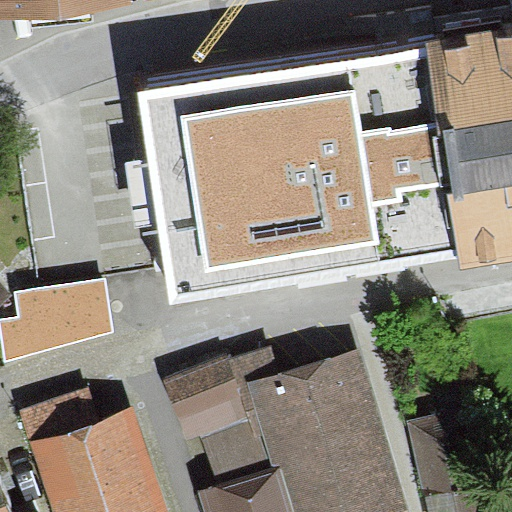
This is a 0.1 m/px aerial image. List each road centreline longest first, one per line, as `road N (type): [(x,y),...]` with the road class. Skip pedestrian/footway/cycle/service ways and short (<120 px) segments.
road 1 (residential): [(0,377),(255,306),(511,265)]
road 2 (residential): [(0,93),(239,6),(291,0)]
